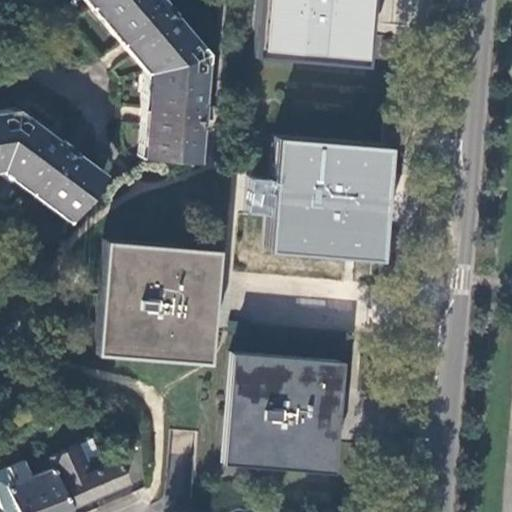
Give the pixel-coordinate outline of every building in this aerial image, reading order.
[(84,0),(141,69),(135,155),(192,159),(196,121),(198,121),(200,102),(196,102),(200,59),(195,43),(168,11),(171,9),(163,0),(84,0)] [(254,0),(250,54),(361,64),(366,0),(254,0)] [(0,173),(3,173),(68,222),(102,178),(73,155),(74,153),(60,141),(57,144),(23,118),(10,114),(0,115),(0,173)] [(375,200),(379,144),(269,135),(260,247),(370,257),(375,200)] [(213,247),(102,237),(92,352),(203,360),(208,301),(213,247)] [(216,461),(326,470),(332,412),(336,359),(226,350),(216,461)] [(51,462),(69,505),(72,503),(74,506),(125,482),(115,460),(96,469),(91,458),(86,460),(79,445),(49,457),(51,462)] [(23,456),(0,465),(0,507),(3,511),(15,508),(16,511),(55,511),(69,506),(69,505),(51,462),(29,472),(23,456)]
